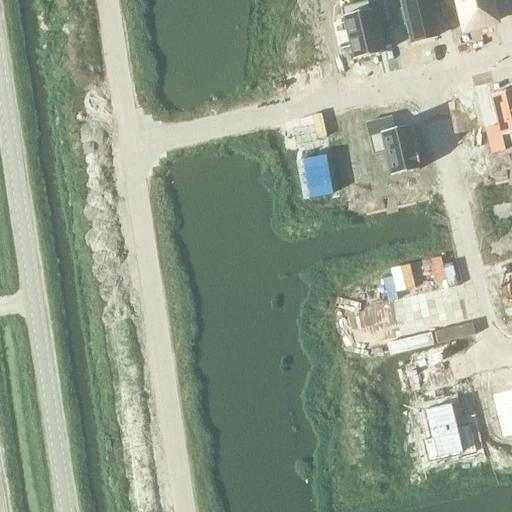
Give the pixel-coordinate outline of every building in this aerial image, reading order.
[(338,0),(353,62),(381,55),(374,25),(386,23),(380,0),(338,0)] [(406,26),(410,43),(438,37),(431,9),(445,6),(443,0),(407,0),(400,2),(403,10),(399,11),(403,27),(406,26)] [(456,0),(463,29),(482,25),(483,27),(495,24),(489,0),(456,0)] [(497,128),(485,130),(491,155),(505,152),(503,147),(511,144),(511,92),(490,97),(497,128)] [(391,119),(365,125),(373,156),(384,154),(390,178),(418,171),(408,127),(394,131),(391,119)] [(511,392),(498,396),(506,434),(511,432),(511,392)] [(422,435),(414,436),(419,457),(452,450),(454,461),(468,458),(462,433),(450,436),(443,406),(416,413),(422,435)]
